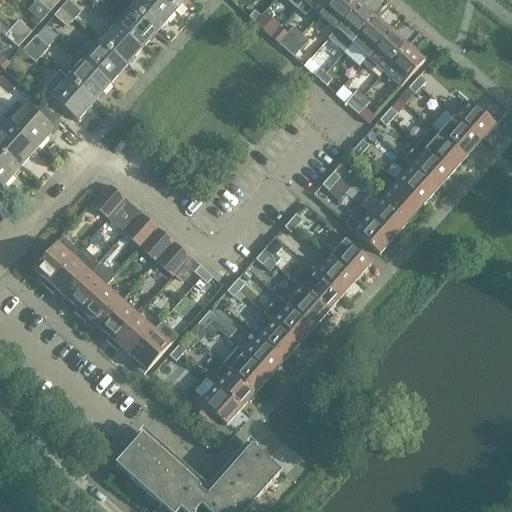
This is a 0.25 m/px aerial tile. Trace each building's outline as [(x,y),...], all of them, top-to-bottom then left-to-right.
[(49,0),(37,0),(36,1),(50,13),(56,6),(49,0)] [(175,13),(160,0),(137,0),(132,7),(159,31),(175,13)] [(186,0),(160,0),(175,13),(186,0)] [(285,0),(297,10),(304,2),(305,0),(285,0)] [(305,0),(304,2),(297,10),(305,17),(312,10),(320,17),(334,0),(305,0)] [(353,0),(334,0),(320,17),(336,31),(359,5),(353,0)] [(50,13),(36,1),(26,13),(35,20),(39,24),(50,13)] [(110,22),(115,26),(116,24),(143,48),(159,31),(132,7),(131,8),(126,3),(125,5),(121,1),(107,16),(111,20),(110,22)] [(67,2),(60,9),(74,21),(80,14),(67,2)] [(359,5),(336,31),(328,40),(344,55),(352,46),(375,19),(359,5)] [(60,9),(54,17),(67,29),(74,21),(60,9)] [(254,12),(248,18),(255,24),(261,18),(254,12)] [(261,18),(255,24),(261,30),(267,23),(261,18)] [(375,19),(352,46),(368,60),(392,34),(375,19)] [(18,22),(11,29),(24,41),(31,33),(18,22)] [(115,26),(100,42),(127,66),(143,48),(116,24),(115,26)] [(11,29),(4,37),(18,49),(24,41),(11,29)] [(287,53),(302,37),(293,29),(278,45),(287,53)] [(392,34),(368,60),(362,66),(370,73),(376,67),(384,74),(408,48),(392,34)] [(35,37),(29,45),(42,57),(49,49),(35,37)] [(287,53),(293,58),(308,42),(302,37),(287,53)] [(100,42),(84,60),(111,84),(127,66),(100,42)] [(29,45),(22,52),(35,64),(42,57),(29,45)] [(408,48),(384,74),(401,89),(424,63),(408,48)] [(2,60),(0,61),(0,67),(4,71),(9,66),(2,60)] [(84,60),(68,77),(95,101),(111,84),(84,60)] [(319,70),(313,76),(320,82),(325,76),(319,70)] [(325,76),(320,82),(326,88),(331,81),(325,76)] [(79,120),(95,101),(68,77),(52,96),(79,120)] [(415,82),(421,88),(426,83),(419,77),(415,82)] [(415,82),(408,90),(414,96),(421,88),(415,82)] [(357,91),(352,96),(342,88),(334,97),(344,106),(345,105),(352,111),(363,98),(357,91)] [(31,96),(7,123),(37,149),(54,130),(37,115),(44,108),(31,96)] [(363,98),(352,111),(358,116),(370,103),(363,98)] [(470,101),(455,117),(480,140),(495,123),(470,101)] [(386,114),(393,120),(397,115),(391,109),(386,114)] [(386,114),(379,122),(385,128),(393,120),(386,114)] [(480,140),(455,117),(440,134),(465,156),(480,140)] [(7,123),(0,131),(0,150),(20,168),(37,149),(7,123)] [(465,156),(440,134),(433,127),(419,143),(451,172),(465,156)] [(357,146),(364,152),(368,147),(362,141),(357,146)] [(451,172),(419,143),(404,159),(411,166),(436,188),(451,172)] [(357,146),(350,155),(357,160),(364,152),(357,146)] [(0,184),(3,187),(20,168),(0,150),(0,184)] [(436,188),(411,166),(397,182),(422,204),(436,188)] [(329,179),(346,194),(351,188),(333,174),(329,179)] [(322,187),(328,193),(338,203),(346,194),(329,179),(322,187)] [(397,182),(383,198),(408,220),(422,204),(397,182)] [(109,187),(91,206),(107,221),(109,219),(109,220),(126,201),(109,187)] [(408,220),(383,198),(368,214),(393,237),(408,220)] [(126,201),(109,220),(118,227),(128,216),(136,223),(142,216),(126,201)] [(368,214),(361,222),(350,217),(345,223),(378,253),(393,237),(368,214)] [(142,216),(136,223),(124,236),(140,250),(158,230),(142,216)] [(295,216),(284,229),(290,234),(302,222),(295,216)] [(158,230),(140,250),(156,264),(168,251),(174,244),(158,230)] [(47,290),(74,259),(79,254),(62,239),(57,244),(34,271),(44,280),(41,284),(47,290)] [(345,240),(330,256),(355,279),(370,262),(345,240)] [(272,242),(255,261),(262,267),(273,254),(275,256),(281,250),(272,242)] [(174,244),(168,251),(175,258),(165,270),(173,277),(190,259),(174,244)] [(67,300),(90,274),(96,266),(80,252),(79,254),(74,259),(47,290),(51,294),(55,289),(67,300)] [(355,279),(330,256),(316,273),(341,295),(355,279)] [(190,259),(173,277),(182,285),(192,273),(200,280),(206,273),(190,259)] [(316,273),(307,264),(292,281),(301,289),(326,311),(341,295),(316,273)] [(79,318),(106,288),(113,281),(96,266),(90,274),(67,300),(77,309),(73,313),(79,318)] [(206,273),(200,280),(207,286),(212,279),(206,273)] [(238,281),(226,293),(233,299),(244,286),(238,281)] [(106,288),(79,318),(84,323),(88,319),(99,328),(122,302),(106,288)] [(326,311),(301,289),(295,296),(288,289),(281,297),(288,304),(287,305),(312,327),(326,311)] [(122,302),(99,328),(109,337),(105,341),(111,347),(138,317),(122,302)] [(287,305),(273,321),(297,343),(312,327),(287,305)] [(225,326),(216,318),(209,313),(198,325),(204,331),(210,325),(220,333),(225,326)] [(138,317),(111,347),(117,352),(121,348),(131,357),(154,331),(138,317)] [(297,343),(273,321),(258,337),(283,359),(297,343)] [(154,331),(131,357),(142,367),(138,371),(144,376),(178,338),(162,323),(155,331),(154,331)] [(196,344),(188,336),(169,358),(175,363),(186,351),(188,353),(196,344)] [(283,359),(258,337),(244,353),(269,376),(283,359)] [(244,353),(229,369),(254,392),(269,376),(244,353)] [(254,392),(229,369),(215,385),(240,408),(254,392)] [(215,385),(204,398),(199,393),(187,407),(210,428),(218,418),(225,424),(240,408),(215,385)] [(142,435),(114,467),(165,511),(198,511),(202,508),(205,511),(245,511),(281,472),(251,446),(208,494),(142,435)]
